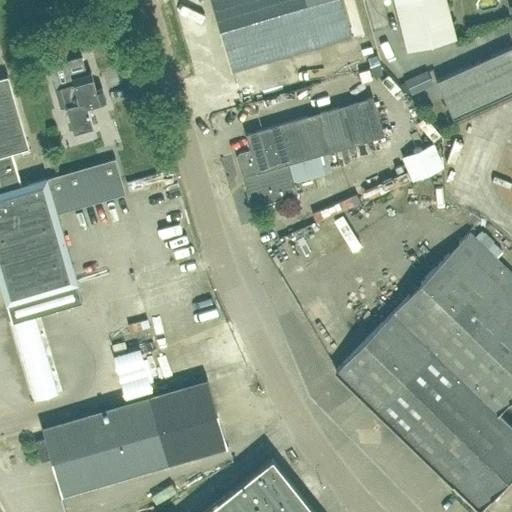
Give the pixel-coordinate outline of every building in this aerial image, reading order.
[(350,34),(340,0),(210,0),(230,69),(350,34)] [(454,38),(444,0),(393,0),(407,50),(454,38)] [(511,41),(426,79),(441,113),(511,82),(511,41)] [(95,89),(90,71),(70,77),(72,82),(54,88),(60,107),(65,105),(73,131),(92,125),(86,105),(105,100),(101,88),(95,89)] [(0,77),(0,286),(5,303),(76,283),(56,211),(124,192),(114,158),(46,178),(45,177),(20,184),(10,152),(28,147),(7,75),(0,77)] [(382,134),(371,96),(245,133),(249,148),(238,151),(235,156),(240,172),(244,174),(246,181),(244,185),(249,204),(253,206),(296,194),(287,162),(382,134)] [(429,270),(482,321),(511,289),(511,274),(467,231),(429,270)] [(429,270),(391,310),(443,361),(482,321),(429,270)] [(511,289),(482,321),(511,350),(511,289)] [(406,438),(462,380),(443,361),(391,310),(335,369),(406,438)] [(443,361),(462,380),(495,413),(496,412),(511,395),(511,350),(482,321),(443,361)] [(226,446),(206,377),(41,426),(45,438),(35,441),(39,455),(45,459),(50,457),(61,495),(226,446)] [(495,413),(462,380),(406,438),(478,508),(511,472),(511,427),(496,412),(495,413)] [(315,511),(271,456),(201,511),(171,511),(171,510),(168,511),(315,511)]
